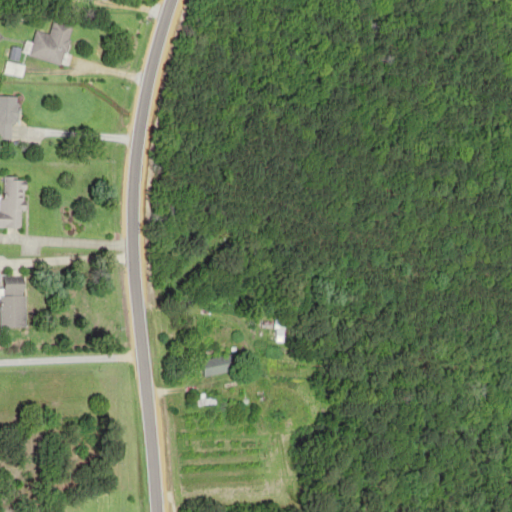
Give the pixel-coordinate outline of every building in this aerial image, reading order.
[(67,24),(48,19),(44,33),(29,29),(22,54),(56,63),(67,24)] [(9,95),(0,94),(0,136),(8,137),(9,95)] [(18,178),(0,177),(0,226),(17,227),(18,178)] [(0,326),(20,327),(20,276),(0,276),(0,326)] [(277,317),(269,317),(269,341),(277,341),(277,317)] [(194,360),(197,376),(235,370),(232,353),(194,360)]
